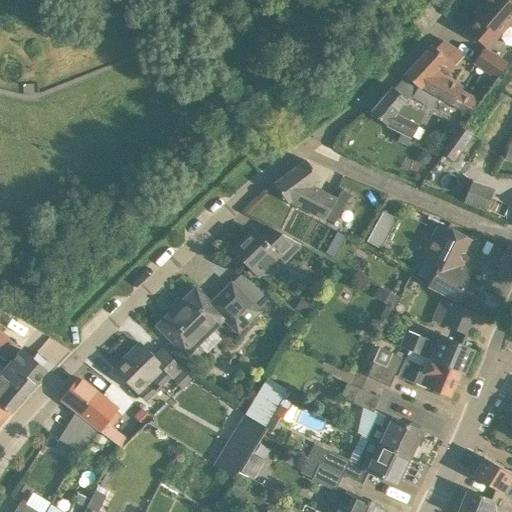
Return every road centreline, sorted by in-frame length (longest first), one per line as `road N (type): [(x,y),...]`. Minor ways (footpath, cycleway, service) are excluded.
road 1 (residential): [(0,443),(169,255),(308,144)]
road 2 (residential): [(308,144),(511,238)]
road 3 (residential): [(308,144),(447,17)]
road 4 (residential): [(428,511),(506,368)]
